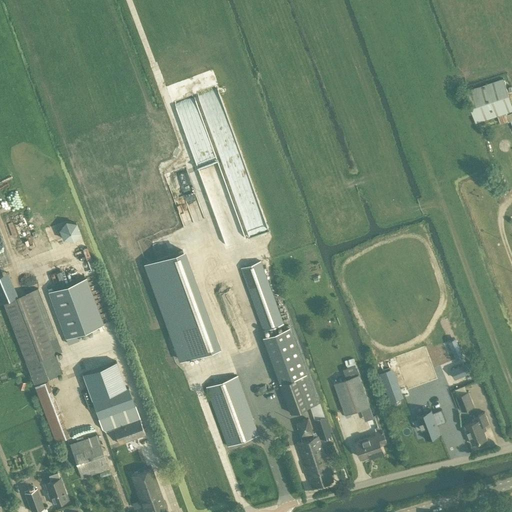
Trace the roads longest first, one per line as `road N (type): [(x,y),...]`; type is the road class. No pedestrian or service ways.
road 1 (track): [(241,363),(258,343),(128,0)]
road 2 (unknown): [(182,511),(122,344),(72,368),(88,425)]
road 3 (unclassified): [(274,509),(511,447)]
